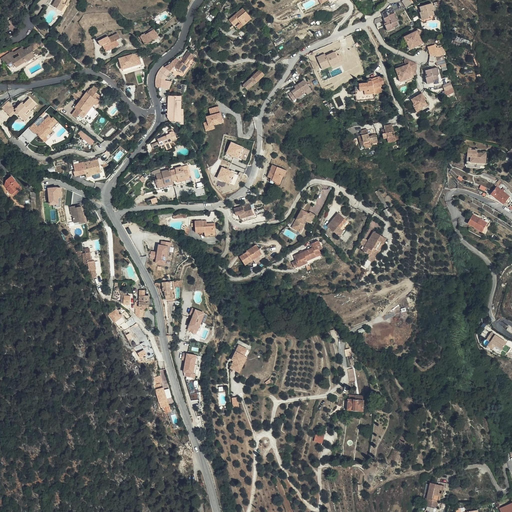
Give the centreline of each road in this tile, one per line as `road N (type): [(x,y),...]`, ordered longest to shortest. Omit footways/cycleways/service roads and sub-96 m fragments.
road 1 (residential): [(113,217),(134,208),(210,206),(237,194),(255,167),(262,110),(292,63),(370,20)]
road 2 (tertiary): [(216,511),(163,344),(156,296),(113,217)]
road 3 (residential): [(0,87),(93,71),(137,110),(159,108)]
road 4 (tertiary): [(113,217),(109,187),(155,129),(159,108)]
road 5 (tertiary): [(159,108),(153,70),(181,43),(199,0)]
